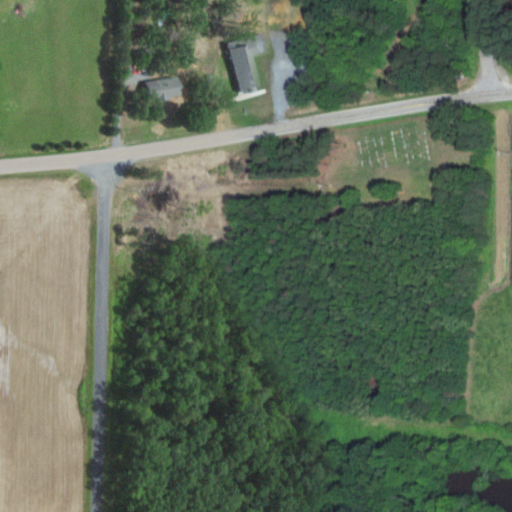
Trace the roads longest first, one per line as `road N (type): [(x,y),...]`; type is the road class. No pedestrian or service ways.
road 1 (tertiary): [(511,88),(109,156),(0,163)]
road 2 (residential): [(98,511),(109,156)]
road 3 (residential): [(109,156),(121,0)]
